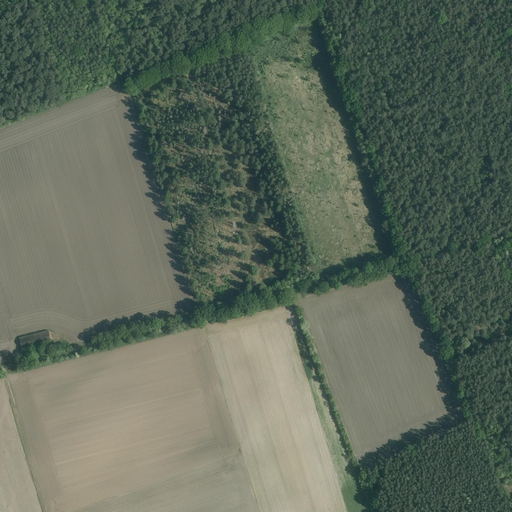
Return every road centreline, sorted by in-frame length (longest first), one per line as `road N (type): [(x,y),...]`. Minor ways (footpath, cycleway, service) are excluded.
road 1 (track): [(0,369),(398,263)]
road 2 (track): [(398,263),(320,10)]
road 3 (track): [(8,367),(46,511)]
